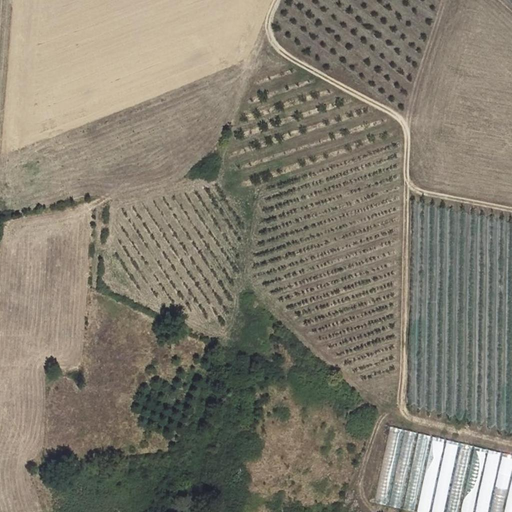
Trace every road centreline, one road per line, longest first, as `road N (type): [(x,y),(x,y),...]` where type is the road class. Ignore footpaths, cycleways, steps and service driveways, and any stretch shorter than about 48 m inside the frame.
road 1 (track): [(408,183),(397,406),(381,407),(253,285)]
road 2 (track): [(278,0),(270,29),(286,55),(406,125),(414,190),(511,208)]
